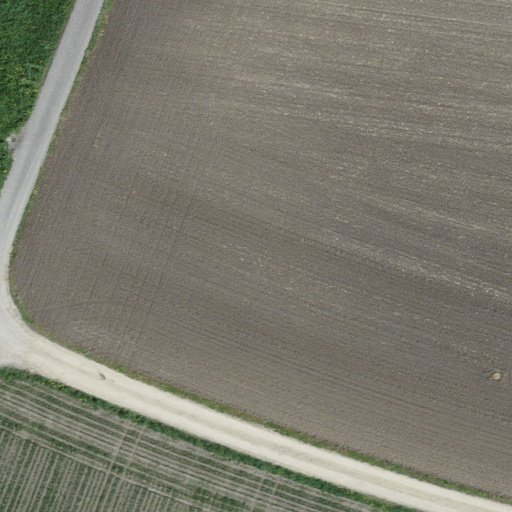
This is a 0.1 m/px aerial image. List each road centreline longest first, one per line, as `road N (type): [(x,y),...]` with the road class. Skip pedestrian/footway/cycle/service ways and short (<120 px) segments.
road 1 (track): [(440,511),(0,320)]
road 2 (track): [(0,257),(100,0)]
